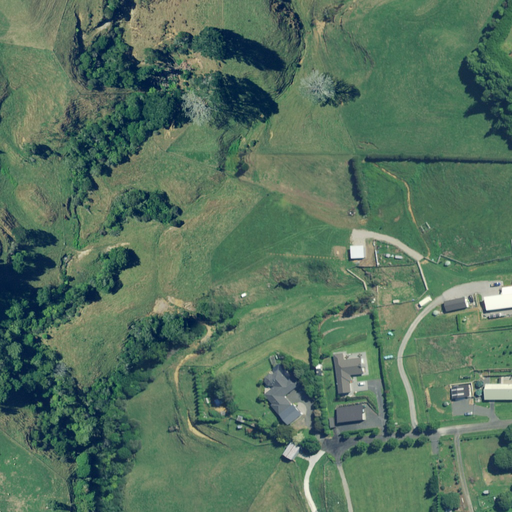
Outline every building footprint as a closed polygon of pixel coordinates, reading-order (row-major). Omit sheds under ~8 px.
[(511,287),(503,288),(504,295),(487,297),(488,311),(511,307),(511,287)] [(347,360),(346,354),(337,355),(341,394),(353,393),(352,383),(354,382),(353,375),(365,374),(363,358),(347,360)] [(278,355),(272,357),(275,368),(281,367),(278,355)] [(267,383),(270,387),(276,387),(273,389),(266,395),(274,404),(273,405),(281,415),(294,404),(286,396),(300,385),(294,378),(288,371),(284,375),(280,370),(274,375),(273,373),(267,379),(267,383)] [(511,399),(511,384),(485,385),(485,400),(511,399)] [(301,447),(293,442),(285,455),(294,460),(301,447)]
